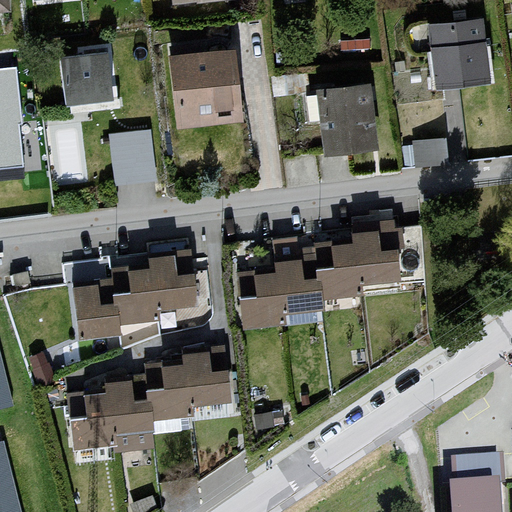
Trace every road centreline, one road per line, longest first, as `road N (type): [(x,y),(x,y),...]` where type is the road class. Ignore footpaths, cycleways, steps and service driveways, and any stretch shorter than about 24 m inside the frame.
road 1 (residential): [(511,169),(0,241)]
road 2 (unclassified): [(240,511),(511,327)]
